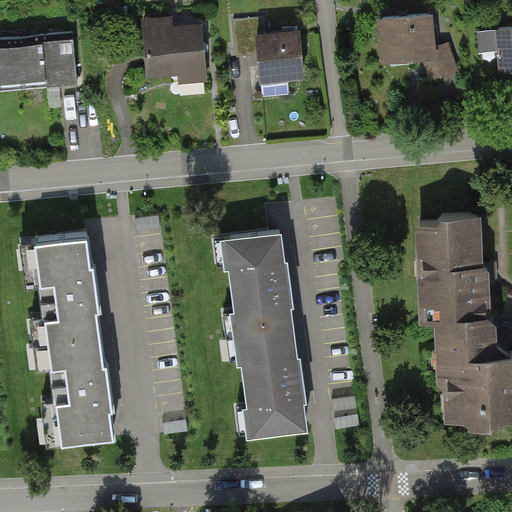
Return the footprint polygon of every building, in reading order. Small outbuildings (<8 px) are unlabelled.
[(431,14),(376,19),(380,64),(435,59),(431,14)] [(266,16),(234,19),(237,58),(257,56),(260,83),(306,78),(301,29),(267,32),(266,16)] [(200,21),(139,26),(144,79),(204,74),(200,21)] [(511,25),(496,26),(500,73),(511,71),(511,25)] [(74,38),(0,44),(0,90),(78,84),(74,38)] [(492,314),(487,314),(484,270),(484,261),(480,262),(478,217),(422,220),(425,285),(436,284),(437,316),(440,316),(441,350),(448,350),(449,388),(455,388),(456,413),(511,410),(511,354),(494,356),(493,339),(492,314)] [(37,238),(63,438),(111,432),(105,382),(92,285),(85,231),(37,238)] [(231,237),(256,427),(303,421),(298,377),(285,280),(279,231),(231,237)]
